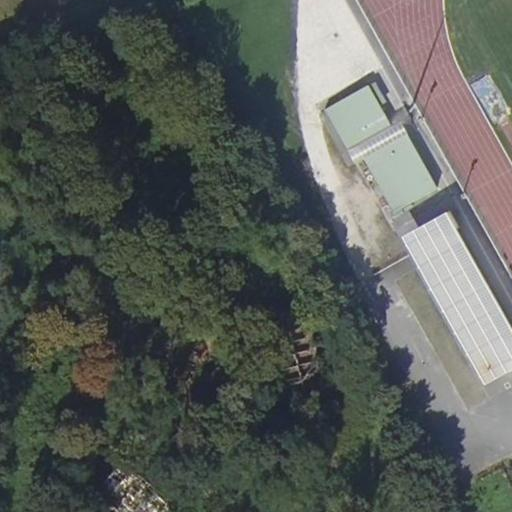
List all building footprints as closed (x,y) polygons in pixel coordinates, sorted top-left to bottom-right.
[(374,128),(353,90),(308,116),(329,154),(374,128)] [(348,162),(392,137),(384,123),(374,128),(329,154),(337,168),(348,162)] [(421,189),(392,137),(348,162),(377,213),(421,189)] [(511,343),(453,240),(448,231),(455,226),(451,219),(429,231),(434,240),(413,251),(488,382),(508,371),(511,377),(511,343)] [(460,235),(455,226),(448,231),(453,240),(460,235)] [(178,511),(192,497),(144,455),(116,487),(144,511),(178,511)]
